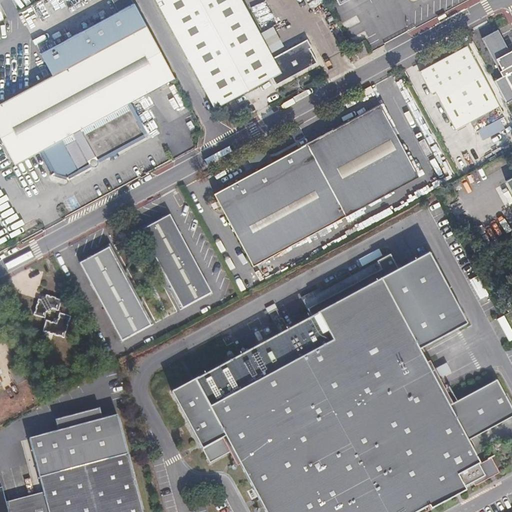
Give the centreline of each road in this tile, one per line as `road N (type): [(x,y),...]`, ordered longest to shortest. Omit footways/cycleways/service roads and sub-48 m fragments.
road 1 (residential): [(497,0),(222,149)]
road 2 (residential): [(222,149),(0,267)]
road 3 (unknown): [(204,115),(42,204),(16,203),(0,187)]
road 4 (residential): [(222,149),(145,0)]
